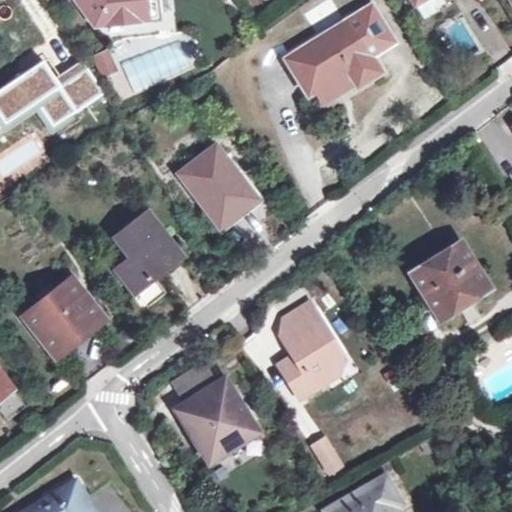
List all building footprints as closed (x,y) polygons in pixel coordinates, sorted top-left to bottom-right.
[(89,9),(82,0),(75,0),(94,27),(116,24),(111,24),(106,22),(102,20),(99,17),(95,13),(91,7),(89,9)] [(82,0),(89,9),(91,7),(95,13),(99,17),(102,20),(106,22),(111,24),(116,24),(154,20),(159,13),(157,0),(82,0)] [(447,0),(423,0),(414,6),(423,20),(450,4),(447,0)] [(358,87),(381,72),(349,20),(287,59),(309,95),(348,71),(358,87)] [(91,38),(92,49),(104,47),(103,37),(91,38)] [(104,47),(92,49),(93,58),(105,56),(104,47)] [(43,60),(0,88),(0,126),(36,103),(52,127),(104,93),(87,67),(60,85),(43,60)] [(180,175),(220,228),(255,200),(215,147),(180,175)] [(135,294),(181,258),(149,216),(119,239),(134,259),(118,271),(135,294)] [(461,244),(412,274),(440,319),(488,288),(461,244)] [(82,333),(102,318),(71,279),(26,315),(60,358),(86,339),(82,333)] [(297,341),(287,347),(293,356),(279,365),(299,398),(338,374),(331,363),(343,356),(309,303),(283,319),(288,328),(297,341)] [(297,341),(288,328),(279,334),(287,347),(297,341)] [(195,369),(170,384),(183,406),(209,390),(195,369)] [(0,372),(0,398),(13,388),(0,372)] [(208,462),(256,432),(224,380),(209,390),(183,406),(179,408),(198,440),(196,441),(208,462)] [(329,474),(341,466),(324,439),(312,447),(329,474)] [(398,511),(396,509),(403,505),(386,475),(324,511),(398,511)] [(93,511),(76,482),(26,511),(93,511)]
